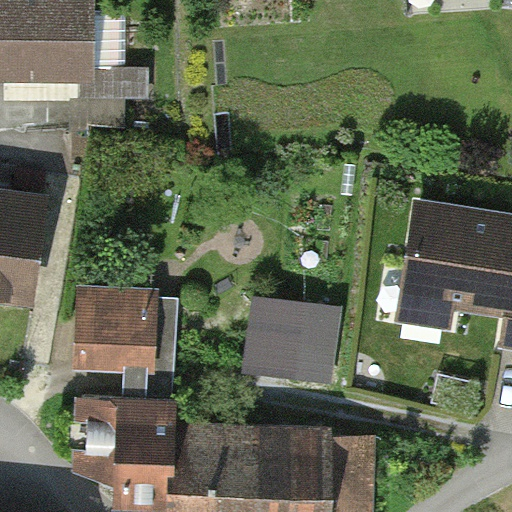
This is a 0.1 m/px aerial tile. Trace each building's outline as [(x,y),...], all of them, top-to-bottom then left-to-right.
[(0,0),(0,71),(93,70),(92,0),(0,0)] [(0,292),(38,299),(55,196),(0,187),(0,292)] [(511,207),(419,197),(405,313),(455,318),(456,305),(511,311),(507,344),(511,344),(511,207)] [(166,286),(83,286),(83,367),(166,366),(166,286)] [(339,338),(342,304),(312,301),(309,335),(339,338)] [(188,393),(122,391),(119,502),(189,503),(188,511),(333,511),(335,421),(188,417),(188,393)]
